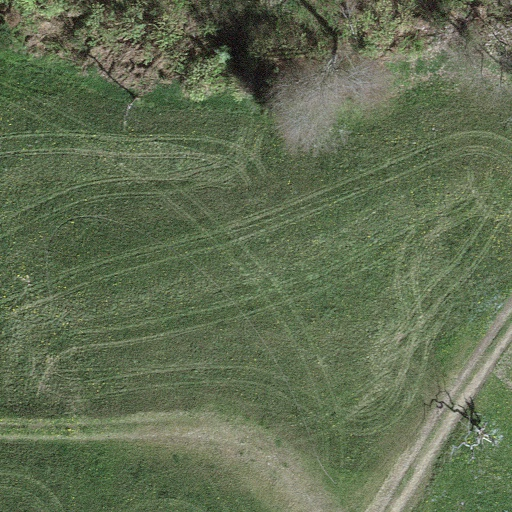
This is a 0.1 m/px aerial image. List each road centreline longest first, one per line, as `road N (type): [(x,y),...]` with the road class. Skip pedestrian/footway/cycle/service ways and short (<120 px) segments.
road 1 (track): [(0,432),(196,433),(256,447),(328,511)]
road 2 (track): [(387,511),(511,318)]
